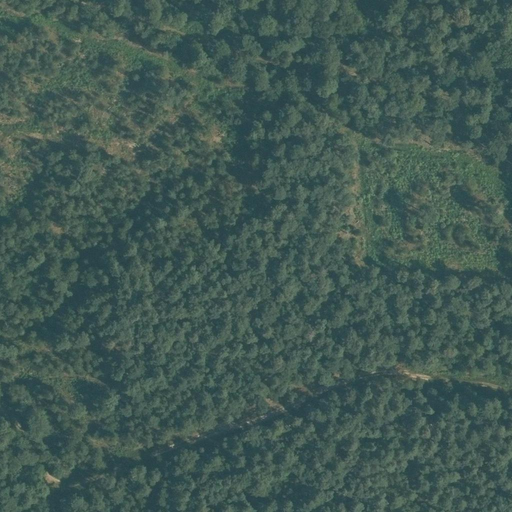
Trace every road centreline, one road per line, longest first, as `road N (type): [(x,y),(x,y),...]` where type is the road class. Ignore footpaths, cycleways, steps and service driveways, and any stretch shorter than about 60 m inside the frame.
road 1 (track): [(511,390),(459,377),(368,376),(57,485),(58,511)]
road 2 (track): [(340,77),(205,47),(75,0)]
road 3 (track): [(511,111),(340,77)]
